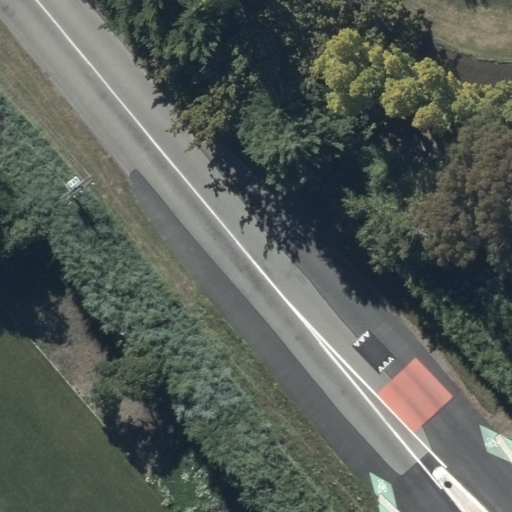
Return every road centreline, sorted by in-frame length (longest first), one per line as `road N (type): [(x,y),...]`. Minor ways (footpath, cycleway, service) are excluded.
road 1 (residential): [(28,0),(360,395)]
road 2 (residential): [(360,395),(441,425),(511,502)]
road 3 (residential): [(430,511),(371,441),(360,395)]
